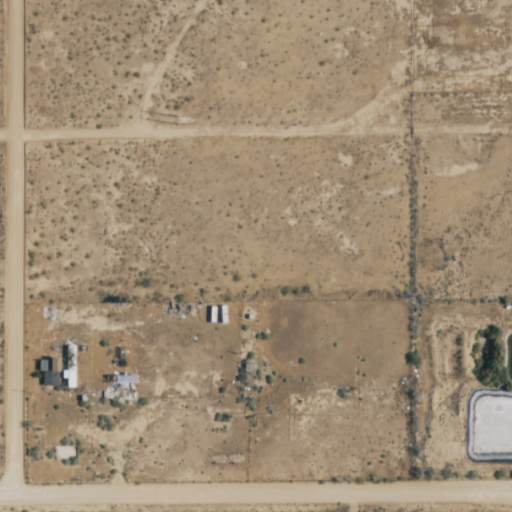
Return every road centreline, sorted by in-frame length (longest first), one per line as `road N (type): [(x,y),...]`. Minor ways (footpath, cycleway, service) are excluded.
road 1 (track): [(0,496),(511,489)]
road 2 (track): [(511,128),(0,134)]
road 3 (track): [(15,496),(14,0)]
